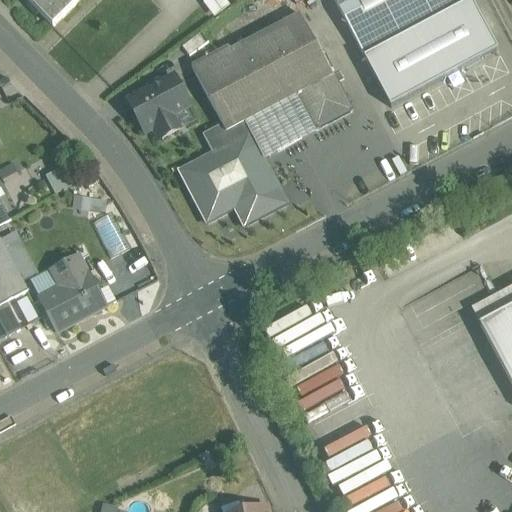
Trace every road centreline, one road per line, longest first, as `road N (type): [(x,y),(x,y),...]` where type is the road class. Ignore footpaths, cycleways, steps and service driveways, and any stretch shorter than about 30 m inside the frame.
road 1 (residential): [(204,320),(174,248),(116,156),(0,39)]
road 2 (residential): [(204,320),(511,152)]
road 3 (residential): [(0,428),(204,320)]
road 4 (unknown): [(443,430),(428,369),(446,293),(511,251)]
road 5 (residential): [(295,511),(204,320)]
road 6 (unknown): [(65,105),(176,0)]
